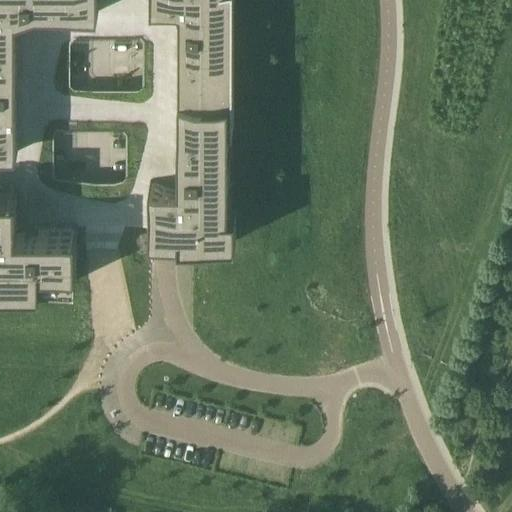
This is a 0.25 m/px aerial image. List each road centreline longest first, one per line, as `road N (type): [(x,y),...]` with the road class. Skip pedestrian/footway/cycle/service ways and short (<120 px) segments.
road 1 (residential): [(398,371),(309,386),(208,366),(179,325),(164,235)]
road 2 (residential): [(398,371),(464,511)]
